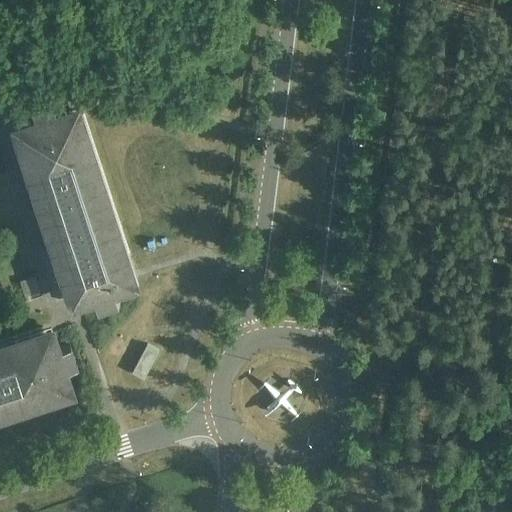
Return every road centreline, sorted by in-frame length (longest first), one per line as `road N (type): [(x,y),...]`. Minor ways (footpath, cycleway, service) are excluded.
road 1 (unclassified): [(319,349),(363,0)]
road 2 (unclassified): [(291,0),(253,348)]
road 3 (unclassified): [(305,451),(341,413),(340,378),(319,349)]
